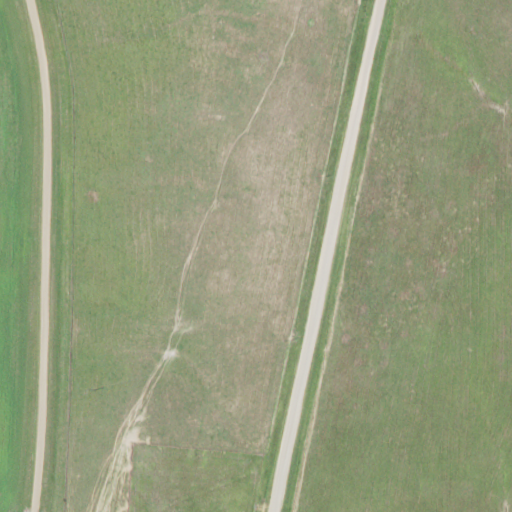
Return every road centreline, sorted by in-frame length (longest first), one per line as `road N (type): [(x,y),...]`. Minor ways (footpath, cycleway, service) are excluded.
road 1 (residential): [(278,511),(331,195),(383,0)]
road 2 (residential): [(31,511),(47,117),(29,0)]
